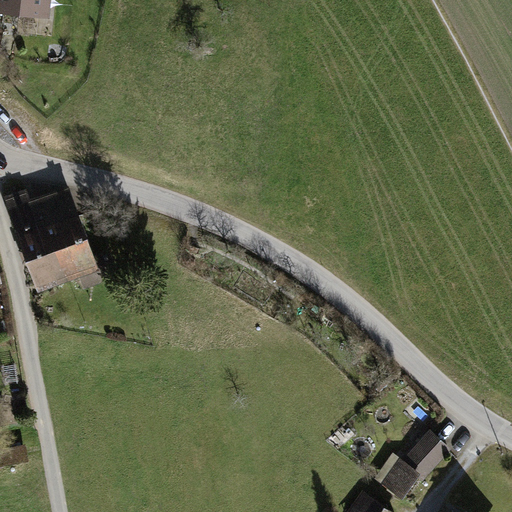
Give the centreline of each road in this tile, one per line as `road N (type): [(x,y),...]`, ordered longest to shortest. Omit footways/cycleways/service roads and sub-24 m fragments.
road 1 (unclassified): [(0,163),(107,183),(240,233),(330,287),(453,397),(511,436)]
road 2 (unclassified): [(0,218),(60,511)]
